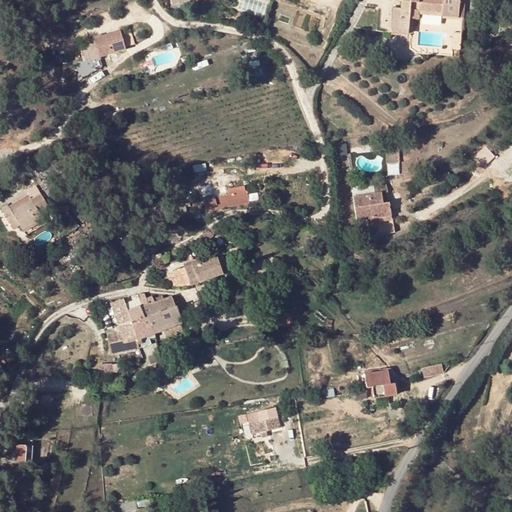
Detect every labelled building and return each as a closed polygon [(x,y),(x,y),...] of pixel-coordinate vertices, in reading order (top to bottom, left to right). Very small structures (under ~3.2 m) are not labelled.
[(394,0),(394,2),(401,2),(401,9),(393,8),(391,33),(408,35),(408,33),(410,10),(420,11),(442,13),(442,17),(458,18),(460,2),(444,1),(444,0),(394,0)] [(419,20),(420,15),(420,11),(410,10),(408,33),(413,34),(414,20),(419,20)] [(92,38),(98,57),(125,49),(119,31),(92,38)] [(98,57),(71,64),(77,82),(101,68),(100,63),(98,57)] [(399,145),(386,145),(386,165),(399,165),(399,145)] [(214,197),(205,199),(204,200),(206,212),(248,203),(246,191),(244,192),(243,187),(238,188),(239,193),(231,194),(214,197)] [(357,220),(370,218),(391,215),(389,202),(383,203),(381,192),(375,193),(354,196),(357,220)] [(23,230),(43,218),(39,211),(48,206),(41,194),(12,211),(8,204),(1,208),(6,217),(12,214),(15,219),(22,231),(23,230)] [(57,211),(50,216),(54,221),(60,216),(57,211)] [(79,226),(67,212),(60,218),(71,232),(79,226)] [(12,214),(6,217),(10,223),(15,219),(12,214)] [(391,215),(370,218),(371,223),(392,220),(391,215)] [(393,232),(392,220),(371,223),(373,235),(393,232)] [(213,227),(208,230),(212,235),(220,229),(216,225),(213,227)] [(177,226),(170,231),(177,239),(183,233),(177,226)] [(167,275),(171,287),(179,288),(202,280),(227,272),(222,256),(209,260),(185,269),(167,275)] [(183,264),(185,269),(209,260),(208,256),(183,264)] [(149,317),(175,308),(171,297),(163,299),(162,296),(156,298),(156,301),(154,301),(151,296),(145,298),(146,299),(148,304),(142,305),(143,308),(146,318),(149,317)] [(122,334),(125,343),(138,339),(129,311),(127,304),(125,298),(110,303),(118,325),(121,334),(122,334)] [(142,305),(141,300),(127,304),(129,311),(143,308),(142,305)] [(187,304),(175,308),(181,323),(192,319),(187,304)] [(129,311),(138,339),(150,334),(154,333),(149,317),(146,318),(143,308),(129,311)] [(149,317),(154,333),(167,328),(181,323),(175,308),(149,317)] [(181,323),(167,328),(169,336),(184,331),(181,323)] [(106,333),(109,344),(125,343),(122,334),(121,334),(118,325),(115,326),(116,331),(106,333)] [(153,345),(150,334),(138,339),(141,349),(153,345)] [(108,344),(110,354),(141,349),(138,339),(125,343),(109,344),(108,344)] [(264,339),(240,345),(242,356),(267,350),(264,339)] [(99,365),(100,375),(115,374),(112,364),(99,365)] [(425,377),(445,375),(444,365),(424,366),(425,377)] [(364,374),(365,381),(366,387),(372,387),(374,398),(396,395),(395,383),(389,384),(387,371),(364,374)] [(278,417),(265,419),(268,430),(280,427),(278,417)] [(257,432),(268,430),(265,419),(256,421),(257,432)] [(411,424),(403,424),(403,432),(411,432),(411,424)] [(32,455),(33,446),(16,445),(15,464),(25,464),(26,454),(32,455)] [(122,505),(124,511),(132,510),(130,503),(122,505)]
